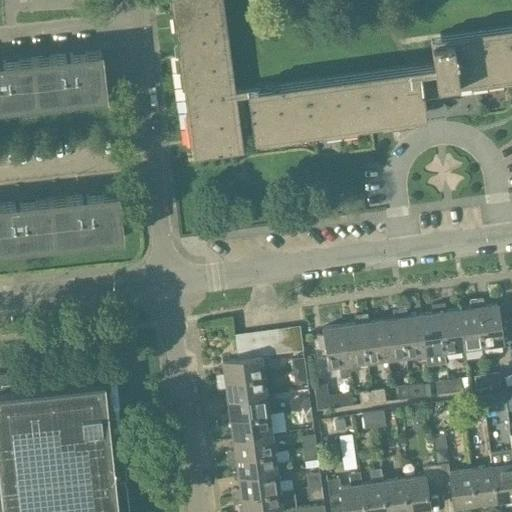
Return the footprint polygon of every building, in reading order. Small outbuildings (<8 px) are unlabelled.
[(172,0),(192,157),(235,152),(216,0),(172,0)] [(511,31),(479,36),(430,42),(432,59),(417,61),(418,70),(246,92),(252,135),(424,113),(421,86),(511,74),(511,31)] [(100,50),(0,60),(0,108),(105,97),(100,50)] [(117,190),(0,202),(0,249),(122,237),(117,190)] [(483,295),(476,296),(483,343),(502,340),(510,339),(507,320),(500,321),(497,301),(484,303),(483,295)] [(463,346),(483,343),(476,296),(469,297),(470,305),(458,306),(463,346)] [(445,308),(444,300),(438,301),(444,348),(463,346),(458,306),(445,308)] [(432,310),(420,311),(425,351),(444,348),(438,301),(431,302),(432,310)] [(407,313),(406,305),(400,306),(406,354),(425,351),(420,311),(407,313)] [(393,315),(381,317),(386,356),(406,354),(400,306),(392,307),(393,315)] [(367,310),(361,311),(367,359),(386,356),(381,317),(368,318),(367,310)] [(355,320),(343,322),(348,361),(349,370),(350,370),(358,369),(357,360),(367,359),(361,311),(354,312),(355,320)] [(299,322),(288,324),(291,350),(302,348),(299,322)] [(324,332),(318,332),(320,346),(326,345),(329,364),(338,363),(340,376),(349,375),(350,375),(350,370),(349,370),(348,361),(343,322),(323,324),(324,332)] [(288,324),(277,325),(280,351),(291,350),(288,324)] [(277,325),(266,327),(270,353),(280,351),(277,325)] [(266,327),(255,328),(258,354),(261,354),(270,353),(266,327)] [(255,328),(244,330),(248,356),(258,354),(255,328)] [(237,357),(248,356),(244,330),(233,331),(237,357)] [(224,372),(215,373),(216,380),(264,373),(261,354),(258,354),(248,356),(237,357),(222,359),(224,372)] [(303,355),(290,357),(292,370),(305,368),(303,355)] [(126,456),(115,360),(1,373),(0,372),(0,511),(132,511),(128,472),(127,465),(126,456)] [(307,381),(305,368),(292,370),(294,382),(307,381)] [(499,371),(487,372),(489,385),(501,384),(500,379),(499,371)] [(474,374),(475,387),(489,385),(487,372),(474,374)] [(216,380),(217,387),(226,386),(227,398),(266,393),(264,373),(216,380)] [(460,376),(448,377),(449,391),(462,389),(460,376)] [(435,379),(437,392),(449,391),(448,377),(435,379)] [(424,394),(422,381),(410,383),(411,396),(424,394)] [(397,385),(398,398),(411,396),(410,383),(397,385)] [(383,386),(371,388),(373,401),(385,399),(383,386)] [(360,403),(373,401),(371,388),(358,390),(360,403)] [(346,405),(345,392),(331,394),(333,407),(346,405)] [(229,411),(220,412),(221,418),(269,412),(266,393),(227,398),(229,411)] [(495,409),(492,393),(483,395),(485,411),(495,409)] [(309,394),(295,396),(297,408),(310,406),(309,394)] [(471,396),(473,412),(485,411),(483,395),(471,396)] [(310,406),(297,408),(299,421),(305,420),(312,419),(310,406)] [(385,424),(383,408),(372,410),(375,425),(385,424)] [(362,411),(363,427),(375,425),(372,410),(362,411)] [(221,418),(222,425),(231,424),(233,436),(272,431),(269,412),(221,418)] [(234,449),(226,450),(227,457),(274,450),(272,431),(233,436),(234,449)] [(314,432),(300,434),(302,446),(316,444),(314,432)] [(317,458),(316,444),(302,446),(304,460),(317,458)] [(492,463),(496,498),(511,495),(511,450),(511,448),(489,451),(490,463),(492,463)] [(227,457),(228,464),(236,463),(238,475),(290,468),(289,459),(276,461),(274,450),(227,457)] [(449,462),(436,464),(440,490),(452,489),(454,504),(475,501),(471,466),(450,468),(449,462)] [(492,463),(490,463),(471,466),(475,501),(496,498),(492,463)] [(425,472),(404,475),(409,510),(430,507),(428,492),(440,490),(436,464),(424,465),(425,472)] [(240,487),(231,489),(232,496),(280,489),(278,479),(291,477),(290,468),(238,475),(240,487)] [(370,480),(362,481),(365,511),(387,511),(382,478),(381,478),(380,468),(369,469),(370,480)] [(339,477),(327,479),(330,505),(342,503),(343,511),(365,511),(362,481),(361,481),(359,470),(348,471),(350,482),(350,484),(340,485),(339,477)] [(319,471),(305,473),(307,485),(320,483),(319,471)] [(404,475),(382,478),(387,511),(390,511),(409,510),(404,475)] [(323,498),(320,483),(307,485),(309,499),(323,498)] [(232,496),(233,502),(242,501),(243,511),(255,511),(282,508),(282,509),(291,507),(296,507),(293,488),(280,490),(280,489),(232,496)] [(324,511),(323,502),(313,504),(313,511),(324,511)]
